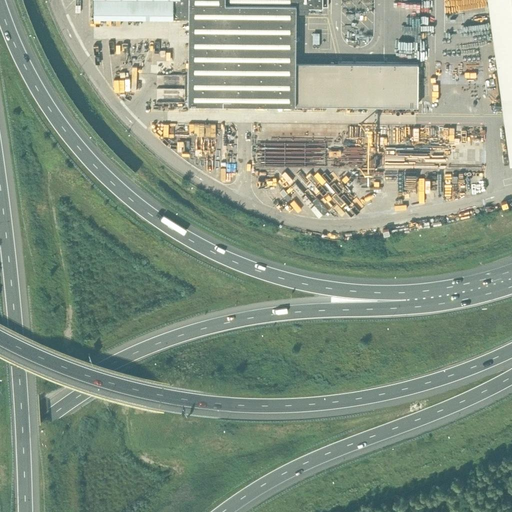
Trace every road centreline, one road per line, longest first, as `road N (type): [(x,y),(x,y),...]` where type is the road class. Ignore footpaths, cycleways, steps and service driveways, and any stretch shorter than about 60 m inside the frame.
road 1 (motorway): [(406,301),(262,273),(160,222),(64,131),(0,10)]
road 2 (motorway): [(0,339),(122,388),(270,406),(376,396),(511,350)]
road 3 (motorway): [(406,301),(247,318),(168,339),(105,367),(0,442)]
road 4 (unknown): [(236,114),(469,114),(482,126),(495,197)]
road 5 (motorway): [(25,511),(0,191)]
road 6 (motorway): [(224,511),(300,465),(511,376)]
road 7 (unknown): [(69,36),(170,30),(171,45),(152,69),(153,109)]
road 8 (unknown): [(238,184),(359,186),(406,215)]
road 9 (track): [(511,450),(348,511)]
